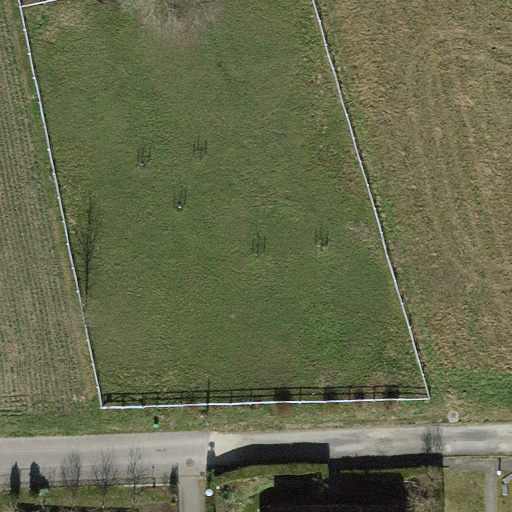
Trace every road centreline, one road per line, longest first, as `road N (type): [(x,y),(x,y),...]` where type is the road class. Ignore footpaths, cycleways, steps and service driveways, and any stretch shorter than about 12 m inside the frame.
road 1 (residential): [(0,459),(195,447),(364,448)]
road 2 (track): [(364,448),(511,448)]
